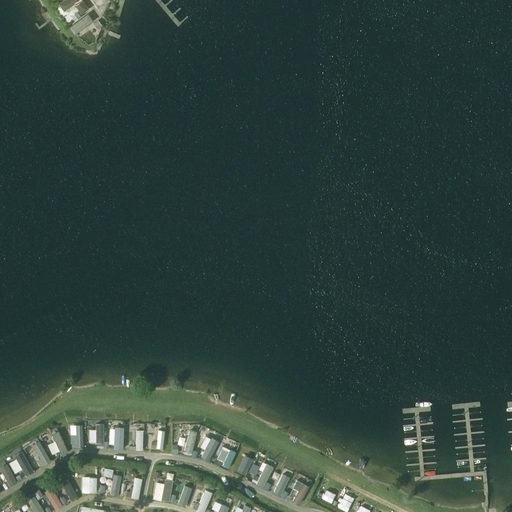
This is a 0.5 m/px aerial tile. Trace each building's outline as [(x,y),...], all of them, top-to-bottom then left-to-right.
[(75,4),(80,12),(87,8),(82,0),(63,0),(59,3),(64,10),(75,4)] [(91,0),(98,10),(106,5),(103,0),(91,0)] [(72,16),(75,21),(84,15),(81,12),(78,14),(77,13),(72,16)] [(75,34),(93,21),(87,13),(69,26),(75,34)] [(97,21),(93,24),(96,29),(101,25),(97,21)] [(216,421),(232,428),(236,419),(220,412),(216,421)] [(89,441),(104,441),(104,422),(96,422),(96,428),(89,428),(89,441)] [(76,424),(76,433),(71,433),(72,446),(84,446),(83,423),(76,424)] [(110,425),(109,446),(123,447),(124,426),(110,425)] [(143,450),(144,428),(136,428),(136,449),(143,450)] [(184,449),(192,451),(198,430),(190,428),(184,449)] [(205,434),(212,437),(214,430),(208,428),(205,434)] [(53,432),(56,439),(48,443),(53,453),(60,450),(62,453),(68,450),(59,429),(53,432)] [(211,438),(202,457),(209,460),(218,441),(211,438)] [(31,445),(41,465),(51,461),(41,440),(31,445)] [(226,455),(229,447),(223,445),(220,453),(226,455)] [(229,468),(237,451),(230,448),(223,465),(229,468)] [(9,461),(16,472),(23,468),(27,474),(35,470),(22,449),(15,454),(16,457),(9,461)] [(247,454),(237,473),(244,476),(253,457),(247,454)] [(114,473),(109,493),(118,495),(122,475),(114,473)] [(275,491),(281,493),(289,476),(283,473),(275,491)] [(82,476),(82,492),(97,492),(97,475),(82,476)] [(57,485),(63,481),(60,476),(54,479),(57,485)] [(136,476),(131,497),(139,498),(143,477),(136,476)] [(299,502),(309,484),(297,478),(293,486),(299,489),(293,499),(299,502)] [(71,499),(77,495),(68,479),(62,482),(71,499)] [(178,501),(186,504),(193,487),(185,484),(178,501)] [(202,511),(204,511),(213,491),(206,488),(205,491),(198,489),(194,499),(196,500),(193,508),(202,511)] [(332,504),(337,494),(327,490),(323,499),(332,504)] [(222,502),(229,505),(233,495),(226,492),(222,502)] [(215,500),(212,508),(219,510),(218,511),(226,511),(229,505),(215,500)] [(248,511),(252,507),(241,500),(233,511),(248,511)] [(15,503),(10,506),(13,511),(19,508),(15,503)] [(342,503),(340,508),(349,511),(351,508),(342,503)]
